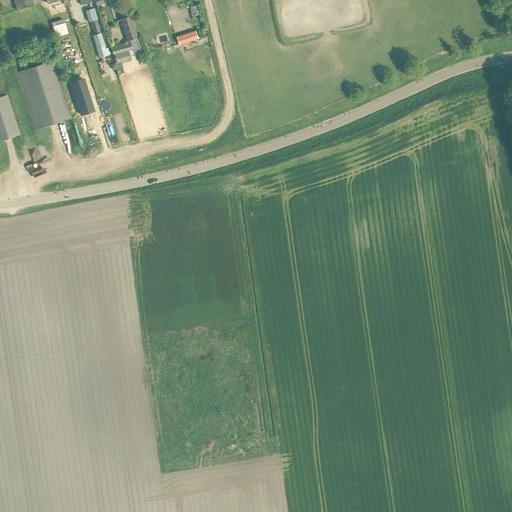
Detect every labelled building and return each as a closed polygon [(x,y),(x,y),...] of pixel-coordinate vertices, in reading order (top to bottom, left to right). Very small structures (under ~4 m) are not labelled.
[(13,0),(17,11),(25,8),(41,3),(39,0),(13,0)] [(94,8),(88,10),(91,21),(97,20),(94,8)] [(130,17),(120,20),(127,42),(133,40),(139,58),(144,57),(130,17)] [(94,34),(100,32),(96,20),(90,22),(94,34)] [(180,44),(199,38),(196,29),(178,35),(180,44)] [(93,36),(99,58),(107,56),(101,34),(93,36)] [(114,54),(117,65),(130,61),(127,51),(125,52),(123,44),(111,47),(113,55),(114,54)] [(35,130),(71,118),(52,61),(44,64),(43,60),(24,66),(25,70),(17,73),(35,130)] [(80,115),(94,110),(84,80),(70,84),(80,115)] [(0,141),(20,135),(7,95),(0,97),(0,141)]
